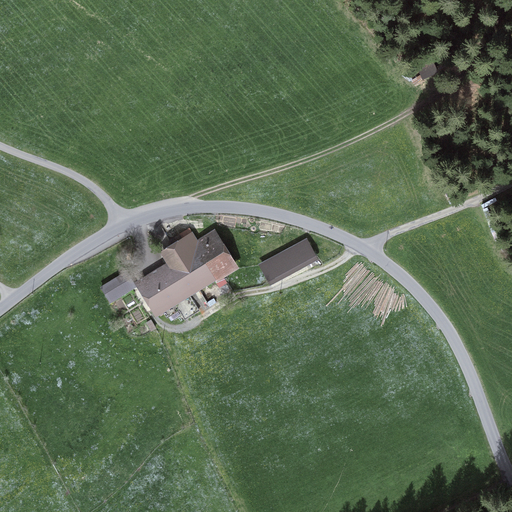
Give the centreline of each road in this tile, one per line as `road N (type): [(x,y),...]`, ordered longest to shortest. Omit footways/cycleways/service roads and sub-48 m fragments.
road 1 (unclassified): [(123,223),(177,207),(238,207),(293,217),(366,248),(443,323),(511,467)]
road 2 (track): [(511,7),(451,94),(337,148),(177,207)]
road 3 (track): [(244,511),(162,328)]
road 4 (track): [(510,183),(366,248)]
road 5 (unclassified): [(0,308),(123,223)]
road 6 (unclassified): [(0,144),(81,178),(123,223)]
road 7 (track): [(248,296),(337,268),(356,243)]
